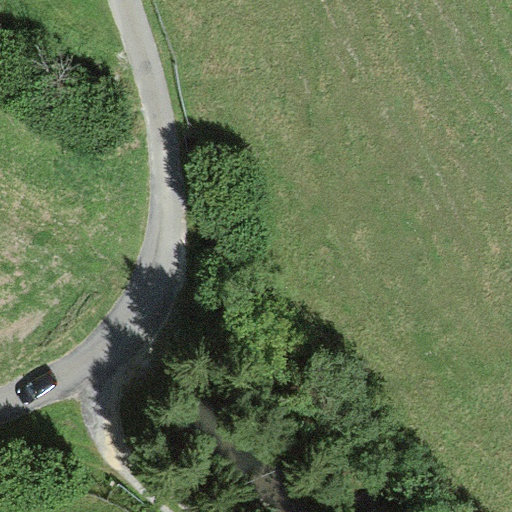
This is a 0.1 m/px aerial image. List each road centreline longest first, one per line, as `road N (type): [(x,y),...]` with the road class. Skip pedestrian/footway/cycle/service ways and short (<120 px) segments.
road 1 (residential): [(114,0),(159,131),(165,227),(124,340),(65,392),(0,415)]
road 2 (track): [(82,378),(115,456),(177,511)]
